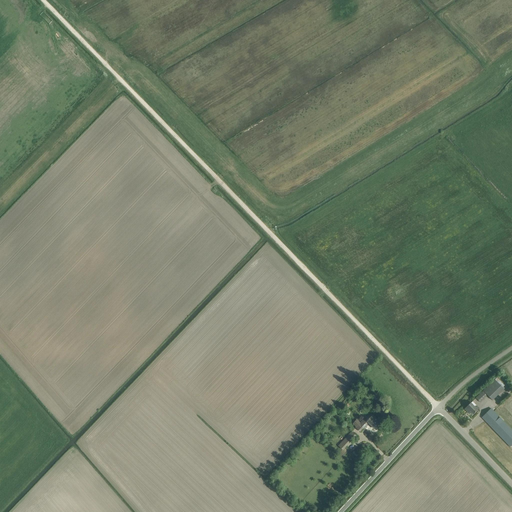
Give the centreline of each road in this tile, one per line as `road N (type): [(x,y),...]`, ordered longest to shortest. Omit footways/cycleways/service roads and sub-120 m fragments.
road 1 (track): [(438,408),(42,0)]
road 2 (unclassified): [(341,511),(438,408)]
